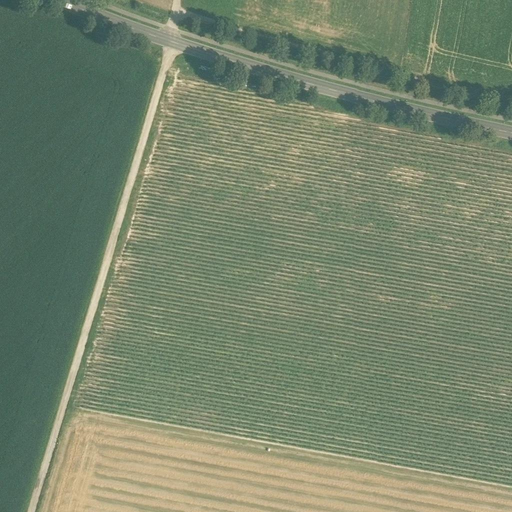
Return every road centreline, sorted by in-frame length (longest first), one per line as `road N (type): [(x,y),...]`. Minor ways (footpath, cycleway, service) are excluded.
road 1 (tertiary): [(511,134),(308,86),(45,0)]
road 2 (track): [(166,63),(32,511)]
road 3 (track): [(511,105),(175,14)]
